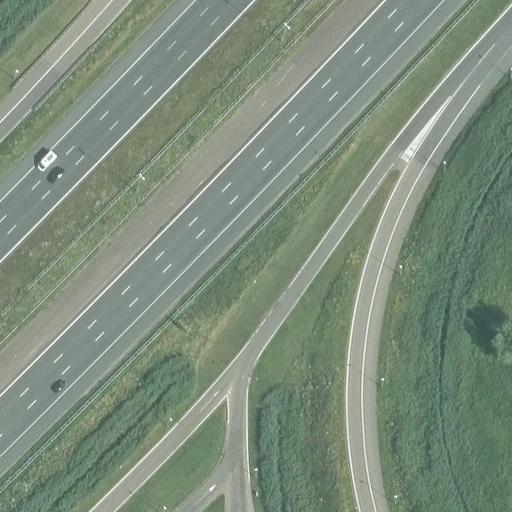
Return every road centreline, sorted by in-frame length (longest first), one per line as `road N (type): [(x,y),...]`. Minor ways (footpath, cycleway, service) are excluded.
road 1 (motorway): [(0,435),(421,0)]
road 2 (motorway): [(368,511),(353,397),(368,285),(415,167),(463,92)]
road 3 (motorway): [(257,346),(393,153),(463,92)]
road 4 (motorway): [(222,0),(0,228)]
road 5 (motorway): [(124,0),(0,131)]
